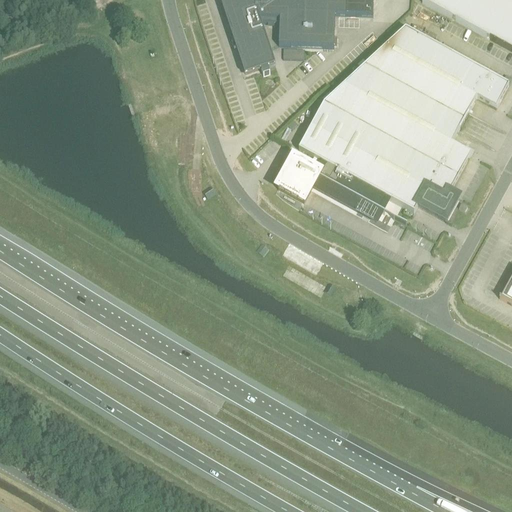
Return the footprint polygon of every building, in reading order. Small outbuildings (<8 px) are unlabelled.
[(334,50),(334,49),(334,40),(335,17),(346,17),(373,18),(373,0),(219,0),(225,18),(227,25),(233,42),(232,42),(232,43),(235,42),(237,47),(234,48),(234,49),(235,49),(245,77),(262,71),(264,77),(270,75),(268,69),(275,67),(262,25),(268,25),(274,25),(280,25),(279,48),(334,50)] [(511,0),(422,0),(422,4),(511,52),(511,0)] [(405,31),(368,66),(363,61),(358,66),(362,71),(324,107),(299,153),(315,161),(310,170),(294,161),(278,191),(304,205),(313,189),(357,214),(359,210),(378,221),(389,202),(414,215),(418,208),(437,219),(446,224),(458,201),(450,196),(471,157),(452,146),(477,101),(496,111),(509,88),(405,31)] [(285,50),(285,60),(306,60),(306,51),(285,50)] [(298,127),(294,123),(289,128),(292,132),(298,127)] [(210,187),(202,192),(207,200),(215,195),(210,187)] [(262,245),(256,252),(264,258),(269,250),(262,245)] [(511,281),(501,301),(500,300),(499,300),(511,307),(511,281)] [(328,285),(324,293),(332,298),(336,289),(328,285)]
